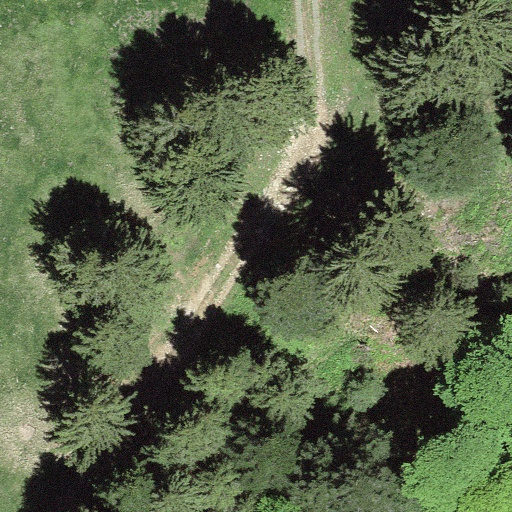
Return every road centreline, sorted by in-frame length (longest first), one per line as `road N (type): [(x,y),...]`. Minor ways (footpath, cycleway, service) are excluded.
road 1 (track): [(68,511),(290,171),(307,0)]
road 2 (track): [(290,171),(381,0)]
